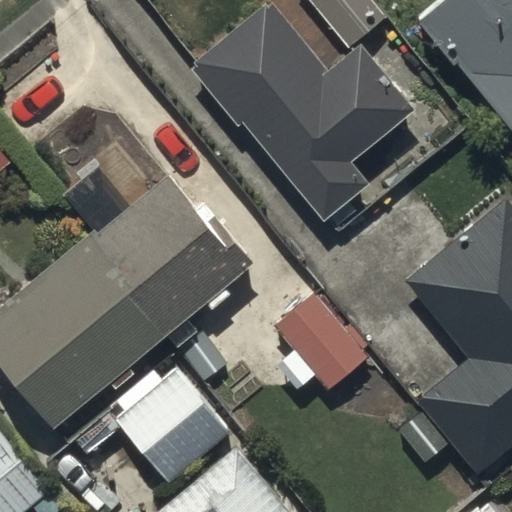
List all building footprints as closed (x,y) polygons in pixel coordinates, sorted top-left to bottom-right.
[(368,0),(306,0),(350,52),(386,21),(368,0)] [(511,0),(440,0),(418,18),(456,63),(459,61),(511,125),(511,0)] [(270,9),(190,75),(238,133),(244,128),(325,226),(368,190),(351,170),(413,118),(360,54),(329,79),(270,9)] [(0,152),(0,177),(12,168),(0,152)] [(0,375),(53,438),(252,269),(213,224),(207,229),(168,184),(131,216),(97,176),(66,202),(97,239),(0,320),(0,375)] [(511,213),(505,205),(403,289),(466,366),(418,406),(423,412),(451,446),(490,493),(511,474),(511,213)] [(368,363),(314,297),(273,331),(295,358),(278,372),(298,395),(316,380),(328,395),(368,363)] [(125,418),(117,425),(169,491),(231,441),(178,375),(165,386),(155,373),(115,405),(125,418)] [(0,511),(32,511),(50,499),(0,433),(0,511)] [(289,511),(240,451),(165,511),(289,511)]
